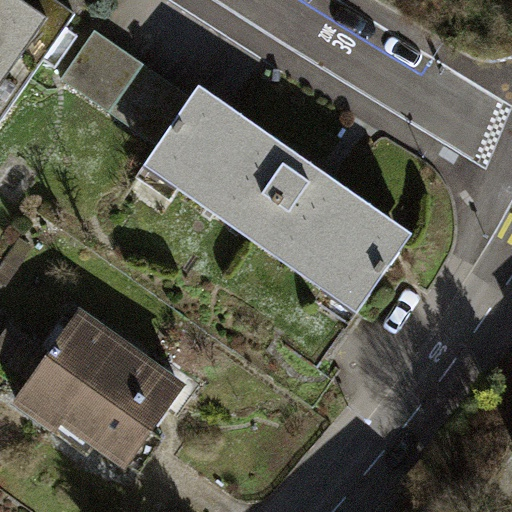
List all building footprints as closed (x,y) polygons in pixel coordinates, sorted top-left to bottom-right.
[(0,0),(0,121),(75,15),(53,0),(0,0)] [(62,77),(109,109),(140,65),(93,33),(62,77)] [(109,109),(160,143),(191,99),(140,65),(109,109)] [(197,90),(191,99),(160,143),(145,165),(355,308),(407,233),(197,90)] [(178,387),(78,316),(18,399),(56,427),(62,418),(137,473),(161,440),(147,431),(178,387)]
